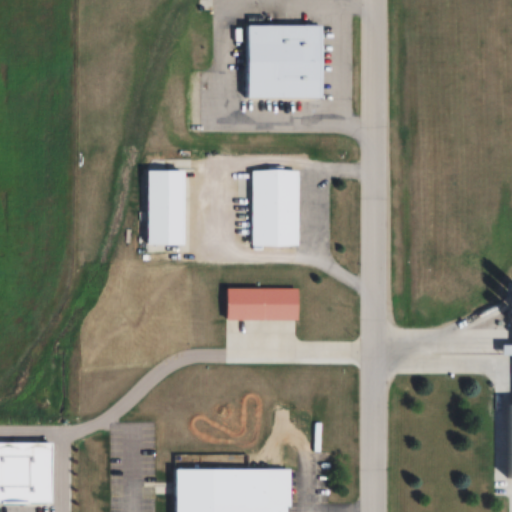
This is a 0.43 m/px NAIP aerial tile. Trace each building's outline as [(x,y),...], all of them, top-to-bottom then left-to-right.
[(247,27),(321,28),(321,101),(247,101),(247,27)] [(250,171),(298,172),(299,247),(277,249),(250,247),(250,171)] [(147,173),(183,173),(182,247),(146,246),(147,173)] [(226,290),(298,290),(298,321),(226,321),(226,290)] [(0,444),(0,495),(42,495),(41,444),(0,444)] [(174,511),(174,471),(290,471),(290,508),(286,508),(286,511),(174,511)]
